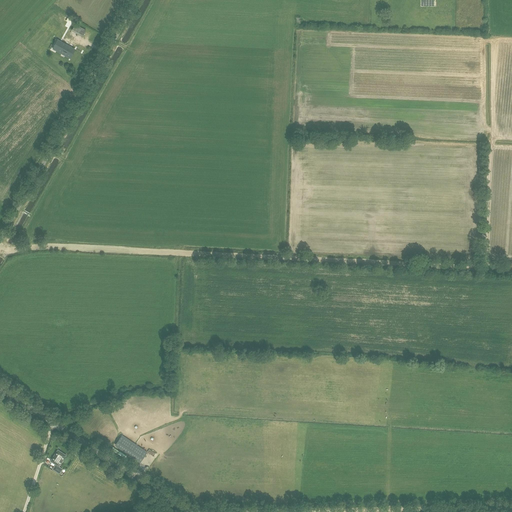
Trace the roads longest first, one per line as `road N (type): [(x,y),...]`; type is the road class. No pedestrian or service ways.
road 1 (track): [(0,245),(511,268)]
road 2 (unclassified): [(0,242),(137,0)]
road 3 (track): [(236,511),(511,506)]
road 4 (unclassified): [(187,511),(0,387)]
